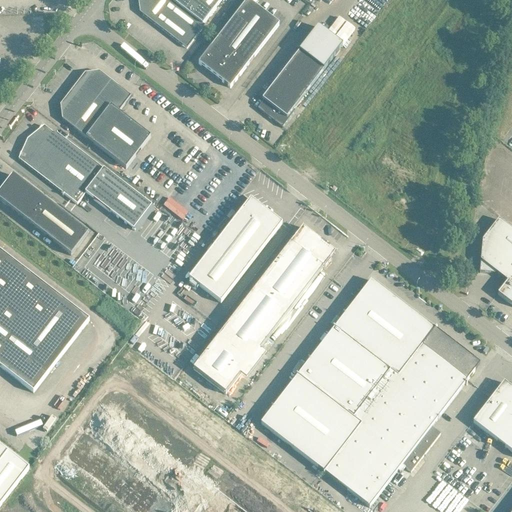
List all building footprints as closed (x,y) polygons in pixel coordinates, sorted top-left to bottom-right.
[(141,0),(143,16),(185,48),(187,49),(204,27),(203,26),(222,0),(141,0)] [(370,21),(373,23),(391,0),(360,0),(350,14),(366,26),(370,21)] [(436,0),(464,21),(468,0),(436,0)] [(279,25),(247,1),(198,64),(230,89),(279,25)] [(400,3),(376,34),(449,91),(458,48),(400,3)] [(257,110),(282,129),(295,112),(293,111),(324,71),(342,48),(318,29),(299,52),(262,101),(264,102),(257,110)] [(360,53),(336,84),(435,160),(444,117),(360,53)] [(85,75),(60,106),(62,121),(126,170),(150,138),(118,113),(131,97),(99,73),(85,75)] [(322,104),(295,139),(419,235),(429,186),(322,104)] [(155,210),(65,140),(57,134),(56,133),(54,135),(44,127),(31,138),(25,145),(19,160),(63,194),(62,195),(63,196),(64,195),(77,206),(86,194),(133,231),(145,215),(149,218),(155,210)] [(232,175),(235,170),(218,156),(214,161),(232,175)] [(88,234),(13,176),(0,192),(0,201),(71,256),(88,234)] [(351,210),(361,204),(354,193),(344,200),(351,210)] [(221,304),(282,225),(250,200),(189,280),(221,304)] [(511,239),(496,228),(480,250),(478,279),(493,280),(504,288),(504,291),(497,301),(511,311),(511,239)] [(226,395),(240,377),(240,376),(236,365),(248,350),(259,352),(335,254),(303,229),(193,370),(226,395)] [(122,235),(119,238),(127,244),(129,240),(122,235)] [(0,368),(33,394),(89,322),(0,252),(0,368)] [(436,331),(437,330),(436,329),(435,330),(371,282),(298,377),(354,420),(391,372),(399,379),(436,331)] [(465,384),(468,381),(474,372),(472,371),(471,362),(473,360),(436,331),(399,379),(391,372),(354,420),(362,426),(325,475),(370,509),(398,472),(401,474),(405,469),(411,474),(418,465),(414,462),(420,454),(424,457),(441,435),(432,429),(465,385),(466,386),(467,386),(465,384)] [(336,511),(129,351),(18,493),(42,511),(336,511)] [(325,475),(362,426),(354,420),(298,377),(261,426),(325,475)] [(511,389),(504,384),(473,424),(511,453),(511,389)] [(0,507),(29,470),(0,447),(0,507)] [(418,465),(424,457),(420,454),(414,462),(418,465)]
